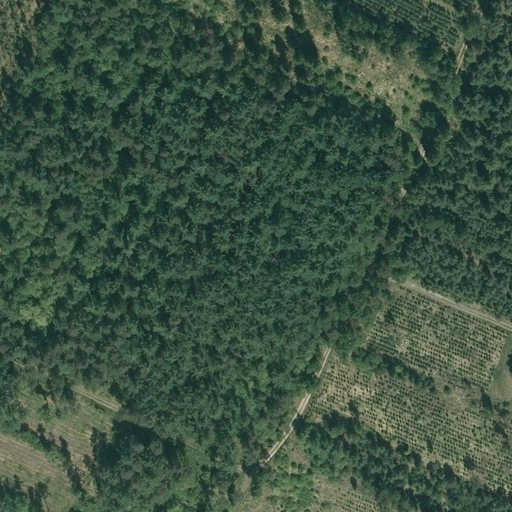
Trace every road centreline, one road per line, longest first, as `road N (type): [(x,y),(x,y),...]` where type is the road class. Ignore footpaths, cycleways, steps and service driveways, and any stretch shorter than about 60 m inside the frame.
road 1 (track): [(121,0),(425,139),(365,273)]
road 2 (track): [(0,362),(249,484)]
road 3 (track): [(365,273),(308,399),(234,511)]
road 4 (track): [(365,273),(511,334)]
road 5 (track): [(425,139),(491,0)]
